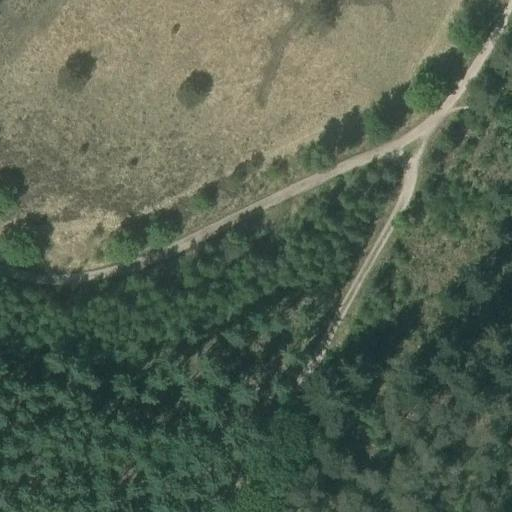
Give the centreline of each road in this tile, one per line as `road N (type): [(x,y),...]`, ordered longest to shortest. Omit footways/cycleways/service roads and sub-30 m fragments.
road 1 (track): [(0,273),(61,284),(118,273),(428,133)]
road 2 (track): [(428,133),(225,511)]
road 3 (track): [(428,133),(504,0)]
